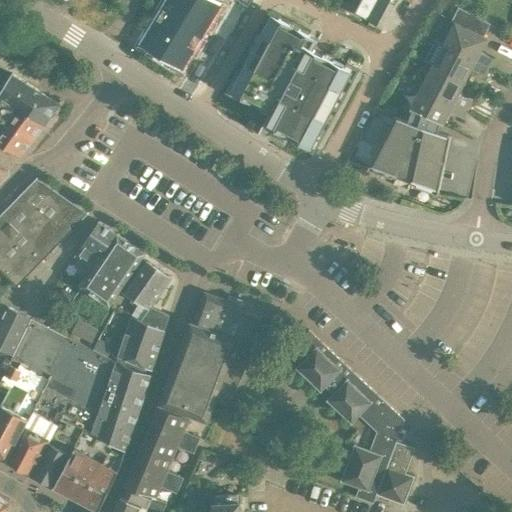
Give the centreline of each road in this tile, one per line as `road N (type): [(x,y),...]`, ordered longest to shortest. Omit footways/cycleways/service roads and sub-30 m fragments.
road 1 (residential): [(311,188),(384,50),(421,0)]
road 2 (secondary): [(126,73),(311,188)]
road 3 (residential): [(0,194),(34,162),(54,156),(126,73)]
road 4 (secondary): [(311,188),(368,216),(476,238)]
road 5 (residential): [(476,238),(494,128),(511,95)]
